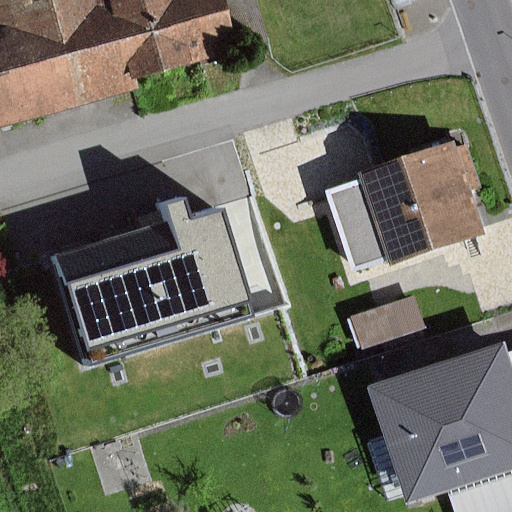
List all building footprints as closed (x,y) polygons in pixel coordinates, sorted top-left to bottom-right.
[(92,0),(0,0),(0,124),(227,55),(210,0),(112,0),(95,5),(92,0)] [(257,0),(224,0),(241,52),(271,42),(257,0)] [(451,142),(359,173),(361,181),(388,260),(390,266),(484,234),(469,191),(480,188),(465,144),(453,148),(451,142)] [(388,260),(361,181),(327,192),(353,271),(388,260)] [(170,222),(55,257),(89,370),(258,318),(225,209),(191,220),(185,200),(165,206),(170,222)] [(415,298),(348,320),(359,351),(426,329),(415,298)] [(511,377),(501,345),(367,390),(407,507),(448,493),(511,470),(511,377)] [(511,511),(511,470),(448,493),(454,511),(511,511)]
